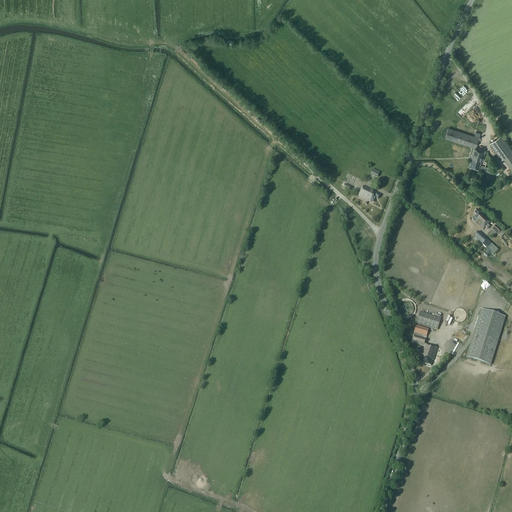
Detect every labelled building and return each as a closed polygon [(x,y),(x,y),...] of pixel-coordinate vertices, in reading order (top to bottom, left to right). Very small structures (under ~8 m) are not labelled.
[(483,161),(486,151),(476,148),(480,134),(475,132),(474,136),(448,128),(445,138),(473,147),(470,157),(472,158),(469,166),(478,169),(481,161),(483,161)] [(502,160),(503,158),(511,153),(511,152),(511,149),(502,135),(490,143),(502,160)] [(511,152),(511,153),(503,158),(511,170),(511,152)] [(377,200),(380,195),(375,193),(375,192),(363,186),(358,196),(371,203),(372,202),(374,203),(376,199),(377,200)] [(472,220),(483,230),(491,222),(482,212),(481,213),(478,209),(474,212),(477,215),(472,220)] [(497,225),(492,230),(497,235),(502,230),(497,225)] [(487,239),(479,231),(474,237),(482,245),(488,250),(484,254),(487,257),(496,248),(487,239)] [(480,310),(466,358),(490,365),(504,317),(480,310)] [(417,324),(437,330),(441,318),(420,312),(417,324)] [(416,326),(413,335),(411,343),(424,347),(420,360),(421,360),(420,364),(430,367),(430,366),(434,367),(435,365),(436,363),(441,349),(436,348),(426,345),(426,344),(424,343),(428,330),(416,326)] [(444,344),(449,347),(453,340),(448,337),(444,344)]
